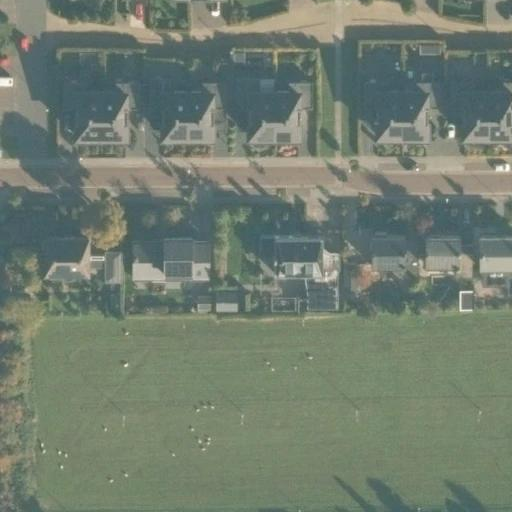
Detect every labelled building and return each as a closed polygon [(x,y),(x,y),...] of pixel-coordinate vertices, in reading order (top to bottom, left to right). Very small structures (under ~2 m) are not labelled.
[(422,81),(432,81),(432,73),(422,73),(422,81)] [(187,91),(173,91),(173,77),(149,77),(149,107),(162,107),(161,121),(163,121),(163,136),(172,136),(172,139),(187,139),(187,91)] [(274,139),(274,91),(259,91),(259,77),(236,77),(236,107),(248,107),(248,121),(249,121),(249,136),(258,136),(258,139),(274,139)] [(488,91),(488,139),(503,139),(503,136),(511,135),(511,80),(502,81),(502,91),(488,91)] [(86,81),(63,81),(63,108),(75,108),(75,121),(76,121),(76,136),(85,136),(85,139),(101,139),(101,92),(86,92),(86,81)] [(101,92),(101,139),(116,139),(116,136),(125,137),(125,121),(126,121),(126,108),(139,108),(139,82),(115,81),(115,92),(101,92)] [(187,91),(187,139),(202,139),(202,136),(211,136),(211,121),(213,121),(213,108),(225,108),(225,81),(202,81),(202,91),(187,91)] [(274,91),(274,139),(289,139),(289,136),(298,136),(298,121),(299,121),(299,108),(312,108),(312,81),(288,81),(288,91),(274,91)] [(401,139),(401,91),(387,91),(387,81),(363,81),(363,107),(376,107),(376,121),(377,121),(377,136),(386,136),(386,139),(401,139)] [(401,91),(401,139),(417,139),(417,136),(426,136),(426,121),(427,121),(427,107),(440,107),(440,81),(416,81),(416,91),(401,91)] [(488,139),(488,91),(473,91),(473,81),(450,81),(450,107),(462,107),(462,120),(464,120),(464,136),(473,136),(473,139),(488,139)] [(309,308),(336,308),(336,253),(322,254),(321,236),(257,237),(258,255),(273,255),(273,258),(274,258),(274,274),(303,273),(309,308)] [(511,236),(480,237),(480,268),(481,268),(481,286),(507,285),(508,296),(511,295),(511,236)] [(401,266),(401,277),(417,277),(417,245),(404,245),(404,237),(371,237),(371,266),(401,266)] [(455,277),(471,277),(471,252),(459,252),(459,237),(424,237),(424,265),(455,266),(455,277)] [(87,238),(43,239),(44,274),(49,274),(49,278),(61,278),(61,274),(87,273),(87,267),(104,267),(104,281),(119,281),(119,252),(104,252),(104,255),(87,255),(87,238)] [(133,238),(133,275),(132,280),(207,280),(207,243),(190,243),(190,239),(133,238)] [(343,265),(343,289),(356,289),(356,264),(343,265)] [(10,299),(10,283),(1,283),(1,299),(10,299)] [(237,310),(236,291),(216,291),(216,310),(237,310)] [(197,309),(209,309),(209,295),(197,295),(197,309)]
